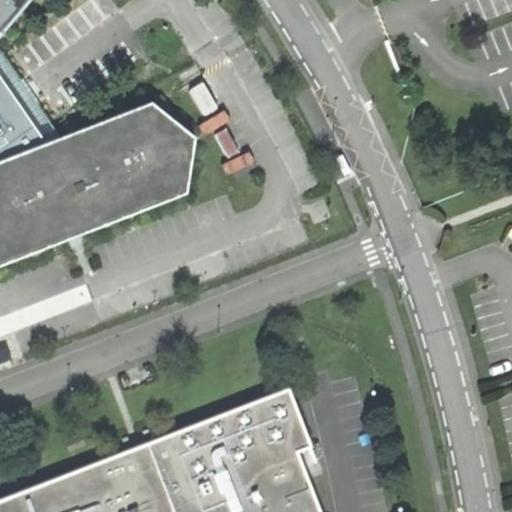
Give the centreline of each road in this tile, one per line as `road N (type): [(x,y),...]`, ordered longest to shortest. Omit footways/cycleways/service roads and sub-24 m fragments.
road 1 (unclassified): [(0,391),(403,240)]
road 2 (unclassified): [(403,240),(438,340),(475,511)]
road 3 (unclassified): [(279,0),(316,56),(403,240)]
